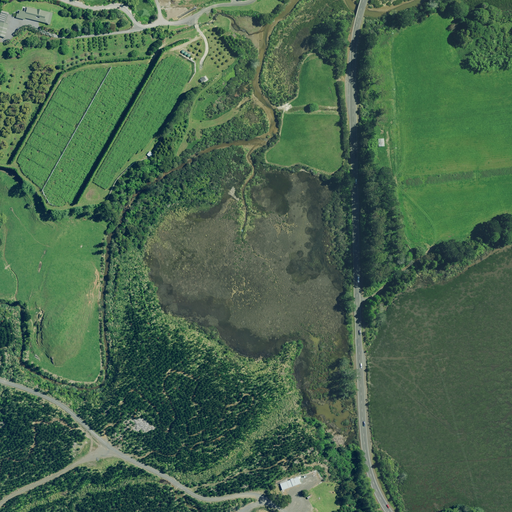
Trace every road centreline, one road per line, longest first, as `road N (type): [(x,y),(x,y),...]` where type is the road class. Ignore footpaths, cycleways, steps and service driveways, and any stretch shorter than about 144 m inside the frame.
road 1 (primary): [(388,511),(368,467),(362,418),(352,81),(363,0)]
road 2 (track): [(281,503),(192,494),(123,455),(46,396),(0,381)]
road 3 (track): [(115,449),(0,505)]
